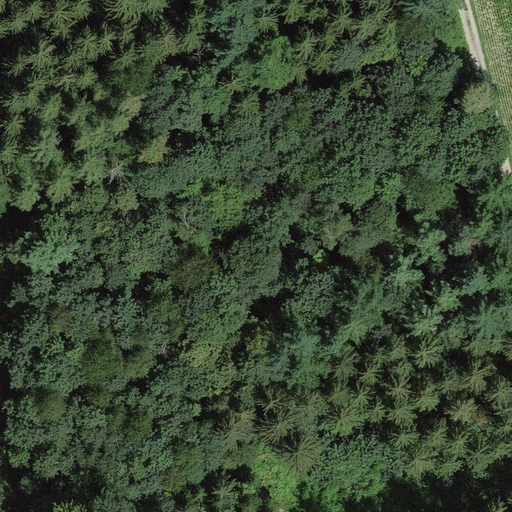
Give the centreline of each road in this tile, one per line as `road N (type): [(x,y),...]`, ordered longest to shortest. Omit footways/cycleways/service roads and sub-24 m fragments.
road 1 (track): [(23,511),(0,374)]
road 2 (track): [(475,0),(511,128)]
